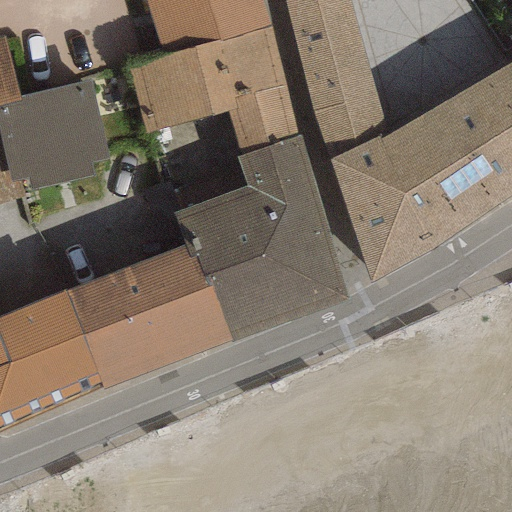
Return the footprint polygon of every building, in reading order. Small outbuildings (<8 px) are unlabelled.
[(143,0),(163,57),(270,27),(260,0),(143,0)] [(285,0),(327,155),(385,134),(345,0),(285,0)] [(163,57),(124,68),(143,134),(226,110),(239,155),(301,138),(270,27),(163,57)] [(0,106),(18,102),(17,96),(0,38),(0,106)] [(511,64),(385,134),(327,155),(368,277),(467,228),(511,194),(511,64)] [(18,102),(0,106),(0,142),(10,182),(18,180),(27,178),(30,191),(93,176),(90,162),(106,158),(87,80),(17,96),(18,102)] [(301,138),(239,155),(233,158),(244,189),(168,213),(182,248),(195,280),(205,277),(231,342),(345,299),(301,138)] [(10,182),(0,142),(0,206),(24,198),(18,180),(10,182)] [(195,280),(182,248),(63,293),(101,389),(101,391),(231,342),(205,277),(195,280)] [(511,281),(427,319),(478,441),(511,422),(511,281)] [(0,429),(101,389),(63,293),(0,318),(0,429)] [(427,319),(211,409),(260,511),(313,511),(406,474),(421,504),(489,468),(478,441),(427,319)] [(260,511),(211,409),(160,432),(190,502),(164,511),(260,511)] [(190,502),(160,432),(0,494),(0,511),(164,511),(190,502)]
